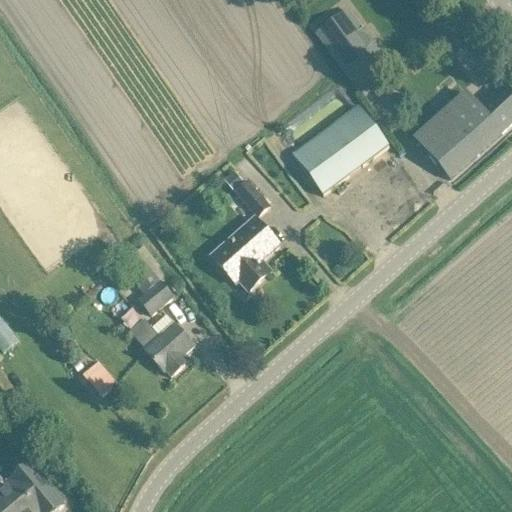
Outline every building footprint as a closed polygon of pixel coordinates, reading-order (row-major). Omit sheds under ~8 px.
[(388,72),(348,15),(318,35),(357,93),(388,72)] [(511,94),(507,90),(492,103),(481,113),(467,97),(416,144),(450,182),(511,126),(511,94)] [(389,151),(377,135),(359,110),(293,158),(312,184),(324,200),(389,151)] [(234,176),(225,183),(231,190),(236,196),(237,195),(245,189),(234,176)] [(245,189),(237,195),(258,221),(269,212),(247,186),(245,189)] [(259,227),(216,265),(236,288),(239,286),(249,296),(261,285),(252,275),(257,270),(259,271),(262,268),(261,267),(280,250),(259,227)] [(141,301),(139,302),(152,318),(173,302),(143,265),(137,256),(121,269),(144,298),(141,301)] [(167,375),(172,381),(185,369),(180,363),(195,350),(167,320),(153,332),(145,323),(130,337),(145,354),(144,354),(165,377),(167,375)] [(99,366),(83,380),(102,401),(118,386),(99,366)] [(51,494),(36,475),(29,468),(11,483),(0,492),(0,511),(60,511),(64,509),(51,494)]
